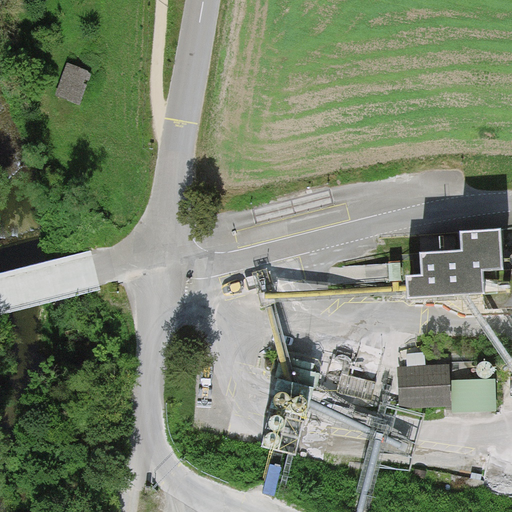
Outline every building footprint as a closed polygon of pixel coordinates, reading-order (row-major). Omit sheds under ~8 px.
[(69,65),(58,94),(81,102),(92,73),(69,65)] [(407,275),(409,298),(484,293),(482,270),(504,268),(501,229),(461,231),(462,250),(420,253),(422,274),(407,275)] [(316,363),(283,356),(261,447),(297,456),(313,386),(317,387),(321,372),(314,371),(316,363)] [(450,366),(399,367),(400,408),(451,406),(450,380),(450,366)] [(496,379),(450,380),(451,406),(451,414),(497,413),(496,379)]
